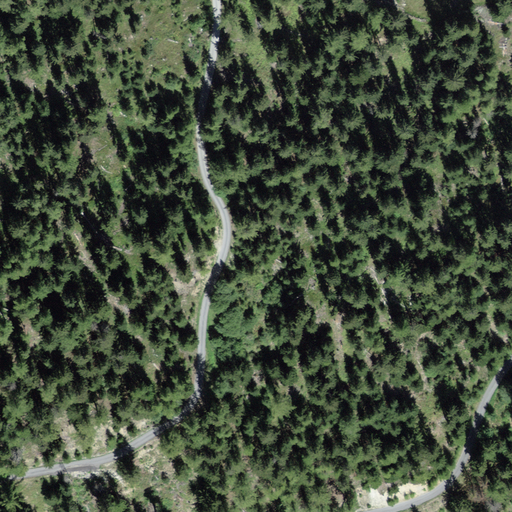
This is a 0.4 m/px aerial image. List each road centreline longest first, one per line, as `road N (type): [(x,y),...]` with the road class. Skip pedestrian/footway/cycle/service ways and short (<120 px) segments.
road 1 (track): [(216,0),(199,144),(227,227),(203,309),(192,403),(116,454),(0,477)]
road 2 (track): [(381,511),(451,478),(488,393),(511,361)]
